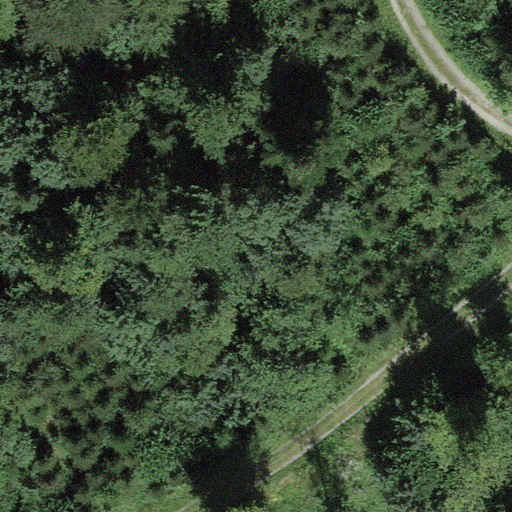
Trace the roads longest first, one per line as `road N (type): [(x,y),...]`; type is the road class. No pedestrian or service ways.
road 1 (track): [(214,511),(511,254)]
road 2 (track): [(402,0),(459,103),(511,123)]
